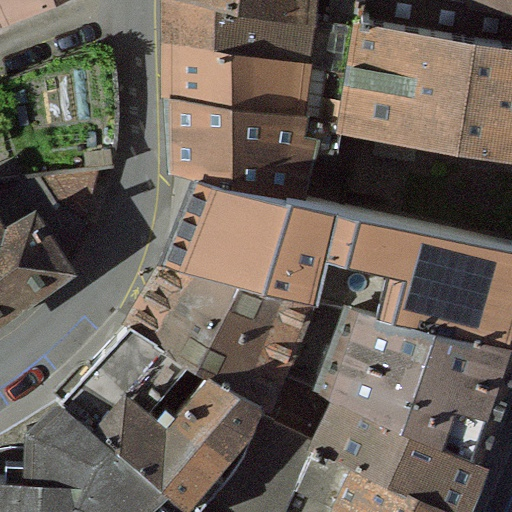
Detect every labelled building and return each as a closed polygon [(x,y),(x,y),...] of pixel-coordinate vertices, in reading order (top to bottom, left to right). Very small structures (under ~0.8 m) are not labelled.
[(92,0),(0,0),(0,19),(31,4),(38,22),(92,0)] [(159,0),(157,44),(286,64),(290,20),(176,0),(159,0)] [(176,0),(290,20),(293,0),(176,0)] [(511,0),(333,0),(332,9),(511,36),(511,0)] [(511,155),(511,36),(332,9),(315,6),(306,67),(297,122),(511,155)] [(154,97),(297,122),(306,67),(286,64),(157,44),(154,97)] [(289,158),(297,122),(154,97),(150,177),(163,180),(280,203),(289,158)] [(280,203),(340,214),(350,170),(289,158),(280,203)] [(0,172),(0,320),(50,291),(86,230),(58,186),(24,208),(0,172)] [(322,310),(502,359),(511,325),(511,247),(340,214),(280,203),(163,180),(142,262),(293,303),(322,310)] [(142,262),(116,346),(249,422),(293,303),(142,262)] [(302,398),(471,456),(502,359),(322,310),(290,394),(302,398)] [(116,346),(75,401),(190,493),(249,422),(116,346)] [(302,398),(283,437),(452,510),(471,456),(302,398)] [(212,511),(190,493),(75,401),(0,442),(0,511),(212,511)] [(306,511),(451,511),(452,510),(283,437),(249,422),(190,493),(212,511),(266,511),(283,482),(314,493),(306,511)]
